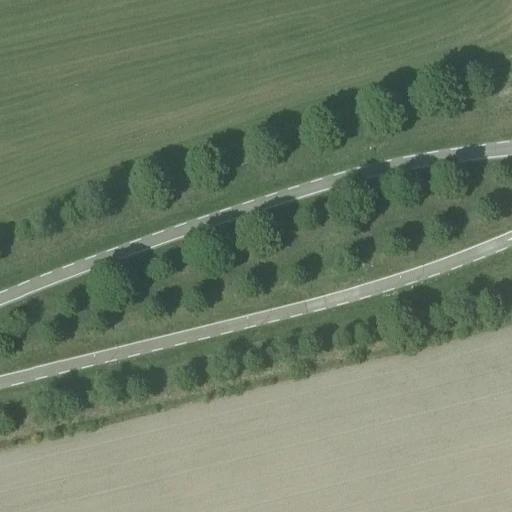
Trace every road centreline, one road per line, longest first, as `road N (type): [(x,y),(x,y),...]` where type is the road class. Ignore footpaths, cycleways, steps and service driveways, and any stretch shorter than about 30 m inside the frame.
road 1 (primary): [(511,152),(371,175),(0,303)]
road 2 (primary): [(0,387),(327,306),(511,243)]
